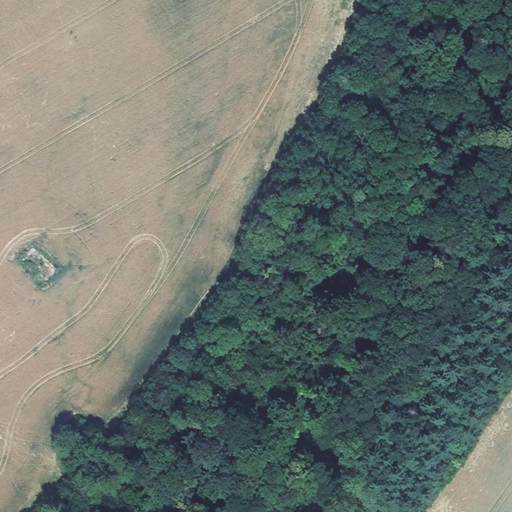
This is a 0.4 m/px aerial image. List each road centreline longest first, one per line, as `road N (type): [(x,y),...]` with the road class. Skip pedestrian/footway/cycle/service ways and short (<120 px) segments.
road 1 (track): [(37,511),(220,297),(374,143),(484,0)]
road 2 (track): [(388,0),(383,38),(220,297)]
